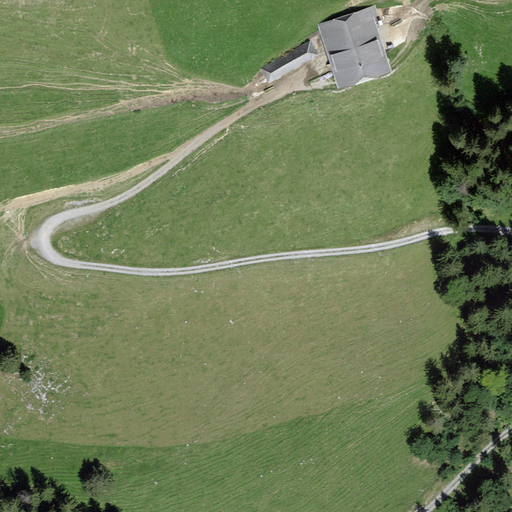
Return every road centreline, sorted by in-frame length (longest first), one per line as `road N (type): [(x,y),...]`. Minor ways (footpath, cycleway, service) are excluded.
road 1 (track): [(511,229),(460,226),(370,247),(191,269),(78,263),(46,242),(55,217),(121,198),(192,148)]
road 2 (track): [(425,511),(511,429)]
